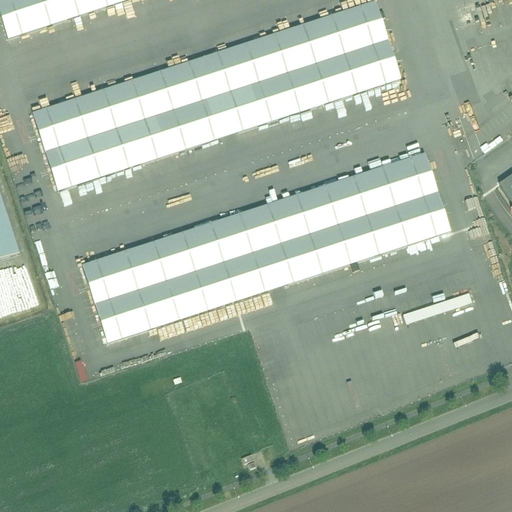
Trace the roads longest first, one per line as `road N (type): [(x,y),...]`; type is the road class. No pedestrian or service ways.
road 1 (unknown): [(11,100),(40,186),(77,194),(415,95),(386,0)]
road 2 (unknown): [(11,100),(345,0)]
road 3 (tertiary): [(211,511),(511,390)]
road 4 (unknown): [(0,56),(190,0)]
